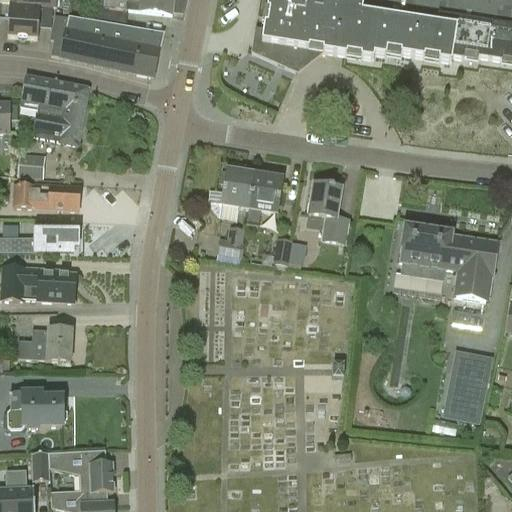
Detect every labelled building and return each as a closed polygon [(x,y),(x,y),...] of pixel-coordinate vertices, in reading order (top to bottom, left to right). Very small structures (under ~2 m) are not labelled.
[(0,0),(0,6),(8,7),(6,42),(36,44),(38,10),(54,11),(55,0),(0,0)] [(94,0),(91,26),(94,26),(125,30),(126,16),(171,21),(173,0),(94,0)] [(511,0),(267,0),(266,15),(269,15),(266,29),(263,28),(262,33),(254,32),(250,57),(296,77),(306,55),(329,58),(342,60),(345,61),(346,58),(360,60),(360,63),(372,65),(373,60),(385,62),(386,55),(400,57),(399,60),(423,63),(424,61),(438,63),(437,66),(449,68),(450,63),(462,64),(463,57),(477,59),(476,62),(500,66),(501,63),(511,64),(511,0)] [(163,39),(94,26),(91,26),(68,22),(68,23),(55,21),(50,42),(62,44),(58,63),(153,83),(159,54),(160,54),(163,39)] [(58,148),(77,152),(88,93),(25,81),(19,111),(38,115),(33,142),(59,147),(58,148)] [(0,138),(8,138),(8,124),(17,124),(17,108),(9,108),(0,107),(0,138)] [(42,184),(44,160),(19,158),(17,182),(42,184)] [(248,215),(254,179),(226,175),(220,210),(248,215)] [(258,231),(260,217),(276,219),(281,184),(254,179),(248,215),(246,229),(258,231)] [(12,215),(32,215),(78,218),(79,193),(33,190),(13,189),(12,215)] [(350,223),(336,221),(340,193),(312,189),(307,220),(323,223),(320,246),(345,250),(345,249),(351,249),(354,227),(349,226),(350,223)] [(36,244),(0,243),(0,259),(69,260),(70,251),(77,251),(77,237),(72,237),(72,230),(36,230),(36,244)] [(452,299),(488,304),(497,248),(450,241),(451,238),(403,231),(399,255),(400,255),(399,268),(401,269),(400,279),(442,285),(444,275),(455,277),(452,299)] [(240,268),(241,263),(243,248),(242,247),(244,234),(228,233),(226,245),(218,243),(216,259),(229,261),(228,266),(240,268)] [(274,272),(288,274),(292,247),(292,245),(276,243),(272,268),(274,268),(274,272)] [(305,249),(292,247),(288,274),(300,276),(301,268),(303,268),(305,249)] [(26,273),(2,272),(0,302),(0,306),(22,307),(23,306),(36,306),(36,307),(73,309),(75,279),(58,278),(58,275),(26,273)] [(450,304),(451,329),(472,328),(471,303),(450,304)] [(17,363),(46,365),(46,366),(70,367),(71,335),(48,334),(47,335),(32,334),(31,346),(18,345),(17,363)] [(9,363),(0,362),(0,376),(9,377),(9,363)] [(488,383),(450,376),(445,399),(464,403),(459,426),(478,430),(488,383)] [(66,419),(61,415),(61,402),(42,403),(42,397),(9,398),(10,415),(7,418),(7,432),(10,435),(21,435),(23,432),(61,432),(61,429),(66,425),(66,419)] [(105,456),(48,458),(49,474),(79,480),(79,498),(112,497),(111,468),(105,468),(105,456)] [(49,474),(48,458),(30,459),(31,487),(49,486),(49,474)] [(6,494),(0,494),(0,511),(33,511),(33,493),(25,493),(24,477),(5,477),(6,494)] [(106,497),(49,499),(49,511),(112,511),(113,508),(107,508),(106,497)]
